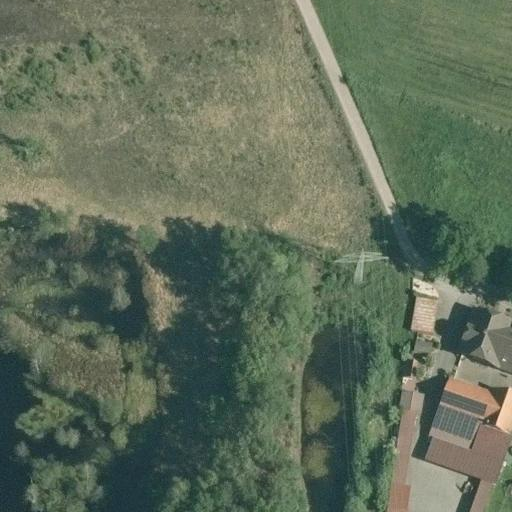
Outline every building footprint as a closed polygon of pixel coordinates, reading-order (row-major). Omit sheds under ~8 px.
[(410,331),(432,335),(441,296),(418,291),(410,331)] [(511,329),(474,316),(459,357),(511,376),(511,329)] [(490,394),(448,380),(427,439),(434,442),(471,455),(480,430),(508,439),(511,427),(511,398),(491,391),(490,394)] [(401,393),(388,511),(410,511),(411,511),(406,511),(418,395),(401,393)] [(511,441),(508,439),(480,430),(471,455),(434,442),(426,463),(482,483),(472,511),(481,511),(490,487),(494,488),(511,441)]
